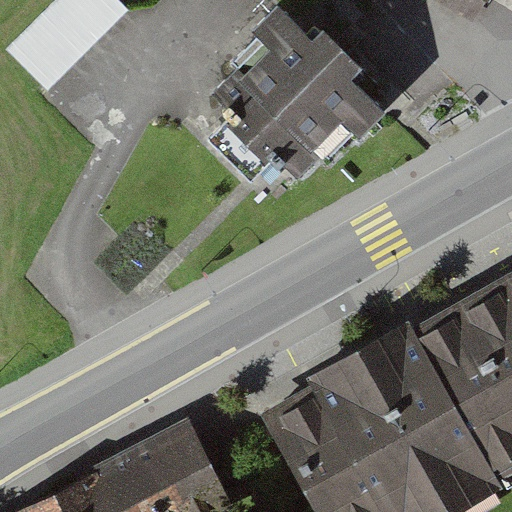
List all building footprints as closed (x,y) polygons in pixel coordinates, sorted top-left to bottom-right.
[(119,0),(52,0),(5,49),(48,91),(128,9),(119,0)] [(439,0),(478,23),(491,0),(439,0)] [(222,150),(267,194),(273,188),(288,203),(309,182),(317,189),(345,160),(353,169),(382,140),(349,108),(361,96),(314,50),(290,74),(261,46),(225,84),(238,96),(229,105),(249,124),(222,150)] [(511,273),(258,418),(312,511),(463,511),(498,493),(504,503),(511,497),(511,273)] [(230,511),(185,425),(15,511),(230,511)]
